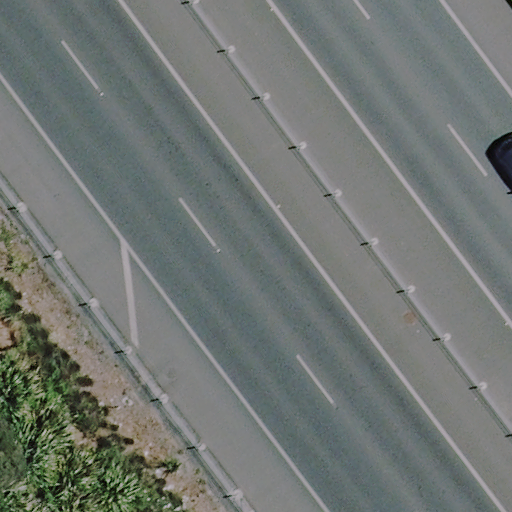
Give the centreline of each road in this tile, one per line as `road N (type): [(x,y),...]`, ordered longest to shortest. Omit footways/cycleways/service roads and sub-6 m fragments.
road 1 (motorway): [(363,511),(232,351),(0,10)]
road 2 (motorway): [(315,0),(511,266)]
